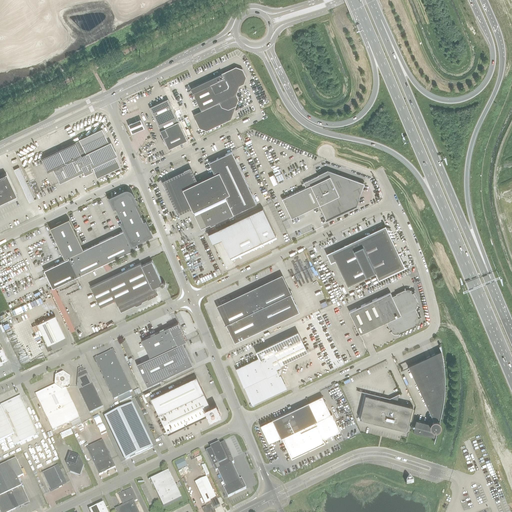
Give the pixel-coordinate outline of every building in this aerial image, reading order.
[(242,69),(236,67),(222,73),(190,88),(201,111),(195,113),(193,114),(195,119),(199,127),(207,130),(231,119),(238,99),(237,97),(237,96),(236,94),(239,86),(244,83),(246,77),(242,69)] [(178,121),(178,120),(170,103),(163,101),(154,105),(152,112),(160,130),(163,137),(169,148),(187,140),(178,121)] [(175,112),(179,121),(184,119),(179,110),(175,112)] [(141,118),(128,123),(132,132),(144,127),(141,118)] [(53,169),(60,183),(84,172),(85,175),(93,171),(91,168),(92,167),(94,172),(97,176),(120,166),(102,129),(80,140),(61,149),(41,158),(48,172),(53,169)] [(256,203),(232,151),(209,162),(215,176),(197,184),(196,183),(199,182),(199,181),(197,182),(196,181),(194,179),(193,178),(192,177),(190,175),(188,175),(186,174),(184,174),(182,174),(180,174),(178,175),(176,175),(175,176),(173,177),(172,179),(170,180),(169,182),(169,184),(168,186),(168,188),(168,190),(168,192),(169,194),(169,196),(170,195),(172,200),(171,200),(172,202),(174,203),(175,205),(177,206),(178,207),(180,208),(182,208),(184,209),(186,209),(188,208),(190,208),(191,207),(193,211),(225,196),(233,214),(256,203)] [(328,171),(317,176),(304,183),(306,187),(281,199),(282,199),(291,218),(320,205),(327,219),(355,205),(363,184),(328,171)] [(0,203),(16,195),(6,174),(0,176),(0,203)] [(269,176),(273,185),(278,183),(274,174),(269,176)] [(152,233),(146,220),(138,203),(133,194),(132,192),(131,191),(129,191),(127,192),(120,195),(113,198),(118,207),(124,220),(128,228),(86,249),(85,248),(71,218),(52,227),(53,227),(67,257),(66,257),(67,258),(70,256),(71,257),(46,269),(55,287),(57,286),(79,276),(141,246),(140,246),(138,240),(152,233)] [(232,213),(225,198),(193,213),(199,226),(208,221),(210,224),(232,213)] [(276,235),(263,208),(217,229),(208,234),(213,243),(222,239),(230,257),(276,235)] [(334,258),(335,260),(347,286),(367,277),(367,276),(375,272),(379,280),(378,277),(402,266),(384,229),(361,240),(360,239),(358,241),(356,242),(358,248),(354,249),(334,258)] [(127,260),(124,254),(119,257),(121,262),(127,260)] [(164,286),(165,284),(165,282),(163,281),(161,281),(152,261),(142,265),(141,263),(90,287),(100,307),(115,300),(120,310),(135,303),(135,304),(140,302),(140,300),(155,293),(152,288),(160,285),(161,286),(164,286)] [(112,268),(109,262),(103,264),(106,271),(112,268)] [(291,293),(290,293),(284,280),(282,278),(280,277),(277,277),(255,288),(251,291),(244,294),(240,295),(222,303),(220,305),(219,308),(219,310),(226,324),(225,324),(226,324),(229,331),(235,342),(299,312),(292,297),(291,293)] [(55,287),(50,290),(70,332),(76,330),(57,286),(55,287)] [(379,303),(377,298),(349,311),(360,334),(369,330),(367,325),(385,317),(391,330),(390,331),(393,330),(397,331),(399,334),(398,333),(416,324),(417,326),(416,324),(417,324),(418,323),(419,322),(419,321),(419,320),(419,319),(419,318),(419,317),(420,317),(420,316),(419,317),(414,308),(417,302),(413,293),(414,292),(413,292),(412,292),(411,291),(411,290),(410,290),(409,290),(408,290),(407,290),(406,290),(405,288),(405,289),(405,290),(379,303)] [(39,323),(37,324),(43,337),(41,338),(47,351),(52,349),(52,348),(53,346),(57,344),(56,342),(65,337),(55,315),(53,316),(39,323)] [(182,343),(186,341),(178,323),(169,327),(142,340),(150,358),(136,364),(147,387),(170,376),(193,365),(182,343)] [(8,330),(3,331),(13,356),(17,354),(8,330)] [(307,352),(298,332),(256,351),(260,358),(237,369),(253,402),(285,387),(280,376),(281,376),(280,376),(284,363),(307,352)] [(439,422),(440,419),(441,415),(442,412),(442,408),(443,405),(443,402),(444,398),(444,395),(444,392),(445,388),(445,385),(445,381),(445,378),(445,374),(444,371),(444,368),(444,364),(443,361),(443,357),(442,354),(442,351),(441,347),(440,344),(439,345),(441,350),(401,369),(408,366),(433,418),(432,419),(431,420),(430,421),(430,422),(430,423),(416,419),(413,431),(435,436),(434,441),(438,428),(439,427),(440,426),(440,425),(440,424),(440,423),(439,422)] [(132,391),(113,352),(111,351),(96,358),(95,360),(114,400),(118,398),(120,403),(131,397),(129,393),(132,391)] [(77,387),(89,414),(103,407),(101,402),(98,399),(99,398),(98,396),(96,393),(94,390),(95,389),(93,387),(90,379),(87,376),(89,375),(87,373),(86,371),(78,375),(77,387)] [(56,377),(55,377),(55,385),(35,395),(52,431),(80,418),(66,389),(69,387),(70,378),(63,373),(59,375),(59,376),(57,378),(56,377)] [(151,398),(168,434),(208,415),(211,419),(220,415),(215,406),(211,408),(196,376),(151,398)] [(366,393),(365,395),(360,419),(407,430),(413,406),(395,402),(397,395),(400,394),(400,393),(390,398),(358,390),(357,391),(366,393)] [(322,396),(260,425),(269,444),(282,438),(292,458),(325,443),(324,439),(340,431),(332,414),(331,414),(322,396)] [(21,398),(0,407),(0,441),(11,436),(15,445),(38,434),(21,398)] [(125,461),(152,448),(132,405),(105,417),(125,461)] [(99,476),(115,468),(102,441),(86,448),(99,476)] [(240,480),(232,464),(234,463),(224,443),(220,445),(219,444),(210,448),(211,450),(206,452),(215,472),(217,471),(225,487),(223,488),(228,498),(246,489),(242,479),(240,480)] [(69,454),(66,463),(70,472),(80,476),(83,466),(80,458),(69,454)] [(10,462),(8,463),(0,466),(0,511),(10,511),(29,503),(18,479),(24,476),(16,459),(10,462)] [(184,459),(174,463),(178,471),(187,466),(184,459)] [(62,485),(66,483),(58,466),(53,468),(54,469),(42,474),(51,491),(50,492),(63,486),(62,485)] [(169,471),(150,480),(163,508),(182,499),(178,491),(178,485),(174,486),(173,481),(169,471)] [(207,478),(195,483),(205,505),(207,504),(208,506),(202,509),(203,511),(215,511),(214,509),(220,506),(217,499),(207,478)] [(132,489),(118,495),(123,506),(115,510),(116,511),(138,511),(134,502),(137,501),(132,489)] [(89,511),(107,511),(103,503),(89,510),(89,511)]
